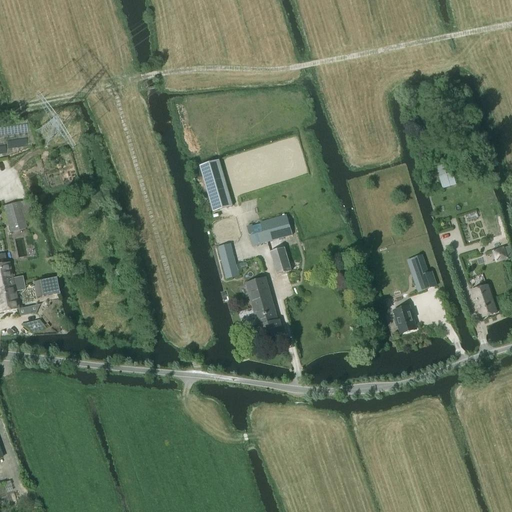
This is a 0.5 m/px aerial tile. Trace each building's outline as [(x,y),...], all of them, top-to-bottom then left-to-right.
[(219,161),(200,167),(213,213),(232,207),(219,161)] [(27,229),(20,203),(2,207),(10,233),(27,229)] [(266,221),(273,242),(293,236),(286,215),(266,221)] [(273,242),(266,221),(246,227),(252,247),(273,242)] [(239,277),(230,244),(218,248),(226,280),(239,277)] [(284,248),(270,253),(277,276),(291,271),(284,248)] [(0,255),(0,291),(14,289),(14,291),(24,289),(22,277),(12,279),(9,263),(6,264),(4,254),(0,255)] [(407,261),(418,292),(423,290),(423,291),(436,286),(432,273),(428,274),(422,256),(407,261)] [(59,294),(56,278),(32,283),(35,299),(59,294)] [(263,316),(275,313),(275,312),(266,279),(246,285),(253,311),(261,308),(263,316)] [(487,286),(471,291),(480,319),(496,313),(487,286)] [(14,289),(0,291),(0,312),(18,309),(14,291),(14,289)] [(398,327),(401,335),(416,330),(408,307),(393,312),(396,320),(394,320),(397,327),(398,327)] [(275,312),(275,313),(263,316),(261,308),(253,311),(258,327),(256,328),(261,343),(283,336),(279,321),(278,321),(275,312)]
